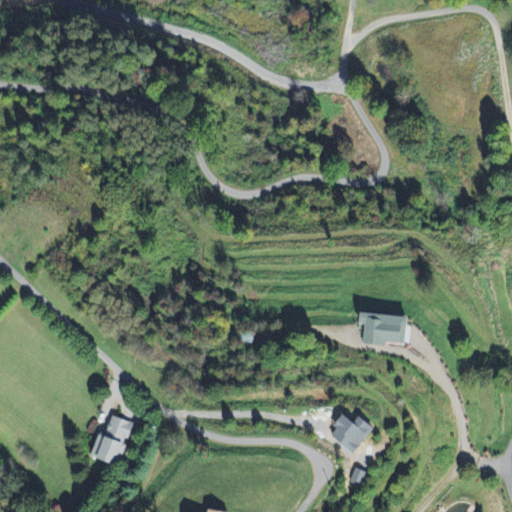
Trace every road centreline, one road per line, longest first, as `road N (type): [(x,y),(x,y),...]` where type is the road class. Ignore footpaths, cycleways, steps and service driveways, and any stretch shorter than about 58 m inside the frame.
road 1 (residential): [(0,85),(82,92),(145,112),(195,144),(210,175),(240,192),(311,179),(368,181),(385,159),(345,75),(347,43)]
road 2 (residential): [(0,279),(70,359),(148,420),(270,442),(318,462)]
road 3 (residential): [(500,47),(493,19),(476,7),(385,19),(347,43)]
